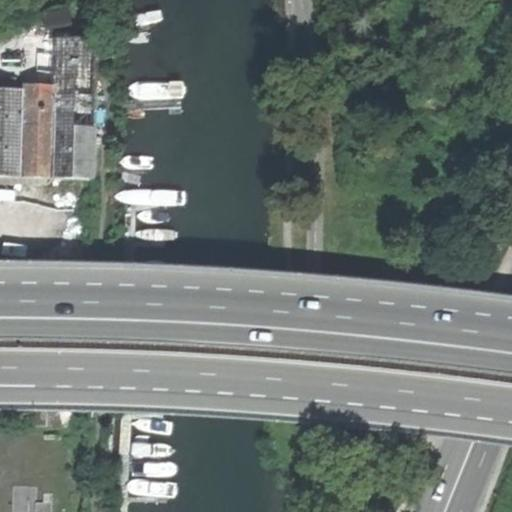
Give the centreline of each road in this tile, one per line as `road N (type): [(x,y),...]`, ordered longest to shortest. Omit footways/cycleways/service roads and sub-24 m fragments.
road 1 (trunk): [(511,342),(159,306),(0,303)]
road 2 (trunk): [(0,370),(346,385),(511,406)]
road 3 (secondary): [(511,352),(446,511)]
